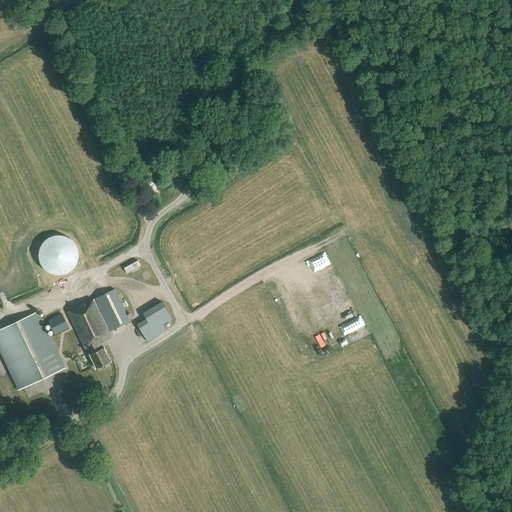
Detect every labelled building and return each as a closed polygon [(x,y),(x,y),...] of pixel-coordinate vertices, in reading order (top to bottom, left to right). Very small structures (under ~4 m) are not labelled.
[(40,250),(39,253),(39,257),(39,260),(40,263),(42,266),(44,269),(47,272),(50,273),(53,275),(56,275),(60,276),(63,275),(66,274),(70,272),(72,270),(75,268),(77,265),(78,262),(79,258),(79,255),(78,251),(77,248),(76,245),(73,242),(71,240),(68,238),(65,237),(61,236),(58,236),(54,236),(51,237),(48,239),(45,241),(43,244),(41,246),(40,250)] [(138,260),(124,267),(126,272),(141,266),(138,260)] [(335,267),(320,272),(334,310),(349,305),(335,267)] [(101,349),(98,344),(113,337),(110,332),(130,322),(115,290),(67,313),(86,351),(89,349),(91,354),(89,354),(97,369),(111,363),(104,348),(101,349)] [(163,303),(144,315),(147,319),(137,325),(148,343),(167,331),(163,325),(173,319),(163,303)] [(0,349),(20,390),(65,369),(38,313),(0,330),(0,349)] [(55,335),(69,328),(62,315),(49,322),(55,335)] [(330,317),(315,324),(323,340),(338,333),(330,317)] [(305,359),(319,354),(306,322),(292,327),(305,359)]
